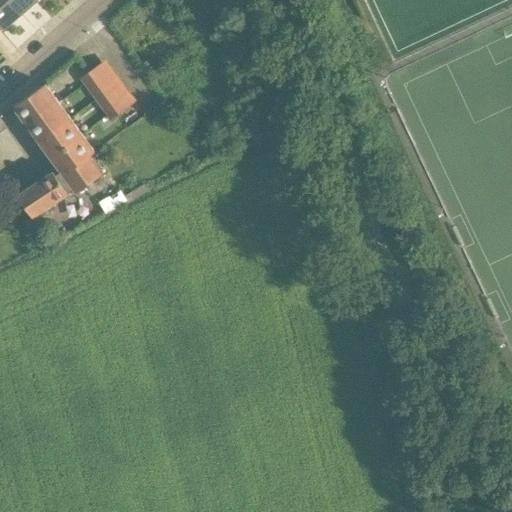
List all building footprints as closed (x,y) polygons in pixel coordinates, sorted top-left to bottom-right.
[(21,15),(7,0),(0,0),(0,23),(5,29),(21,15)] [(37,1),(35,0),(7,0),(21,15),(37,1)] [(89,72),(81,78),(87,86),(95,80),(89,72)] [(95,80),(87,86),(93,95),(101,88),(95,80)] [(58,177),(53,171),(14,200),(33,226),(78,195),(76,192),(103,173),(90,156),(95,152),(45,84),(14,106),(63,174),(58,177)] [(105,112),(114,105),(108,97),(99,103),(105,112)] [(111,120),(120,113),(114,105),(105,112),(111,120)] [(133,199),(130,194),(125,197),(121,190),(102,202),(109,213),(127,202),(128,202),(133,199)]
